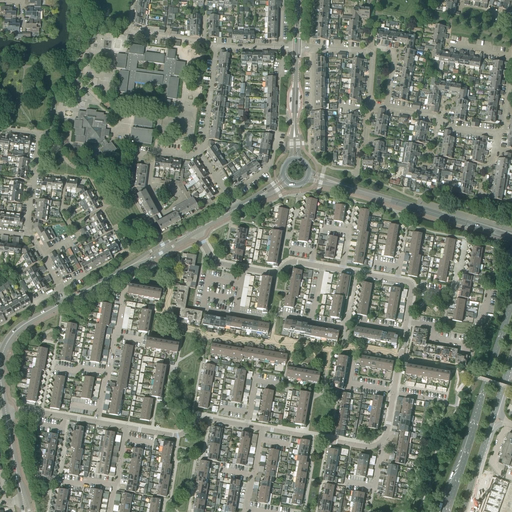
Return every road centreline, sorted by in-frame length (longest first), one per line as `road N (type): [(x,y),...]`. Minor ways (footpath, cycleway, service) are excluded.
road 1 (secondary): [(511,302),(443,511)]
road 2 (tertiary): [(511,237),(332,182)]
road 3 (tertiary): [(66,300),(195,231)]
road 4 (residential): [(26,232),(39,134),(0,129)]
road 5 (residential): [(128,426),(178,434),(204,419),(246,425)]
road 6 (residential): [(380,442),(262,428)]
